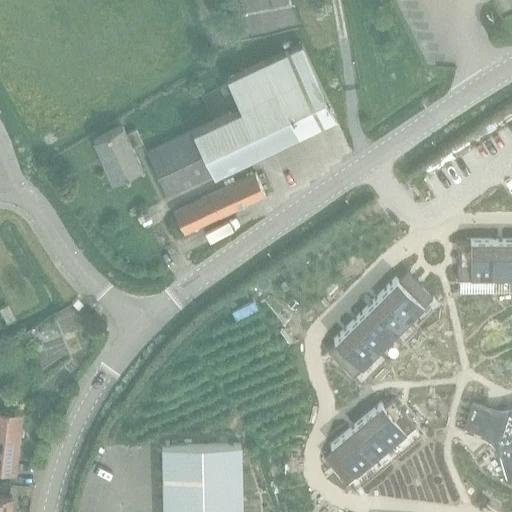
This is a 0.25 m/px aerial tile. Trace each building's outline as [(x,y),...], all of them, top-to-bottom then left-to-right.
[(166,194),(297,132),(297,133),(332,116),(301,42),(227,78),(229,83),(219,87),(230,110),(145,150),(166,194)] [(140,167),(130,145),(130,144),(139,139),(134,128),(124,132),(121,125),(90,139),(109,181),(140,167)] [(182,232),(263,193),(253,172),(172,211),(182,232)] [(511,238),(492,239),(492,278),(511,277),(511,238)] [(469,242),(458,242),(458,277),(492,278),(492,239),(469,239),(469,242)] [(394,276),(378,291),(407,319),(430,293),(405,269),(396,278),(394,276)] [(378,291),(363,307),(392,334),(407,319),(378,291)] [(363,307),(348,323),(376,350),(392,334),(363,307)] [(336,341),(327,350),(352,375),(376,350),(348,323),(333,339),(336,341)] [(380,402),(363,416),(388,446),(414,424),(392,397),(383,404),(380,402)] [(511,407),(498,409),(472,400),(464,426),(499,438),(510,474),(511,473),(511,407)] [(21,414),(0,411),(0,470),(14,472),(21,414)] [(363,416),(347,430),(371,460),(388,446),(363,416)] [(332,447),(323,454),(345,482),(371,460),(347,430),(329,444),(332,447)] [(163,511),(241,511),(240,443),(161,445),(163,511)] [(0,511),(9,511),(12,496),(0,495),(0,511)]
